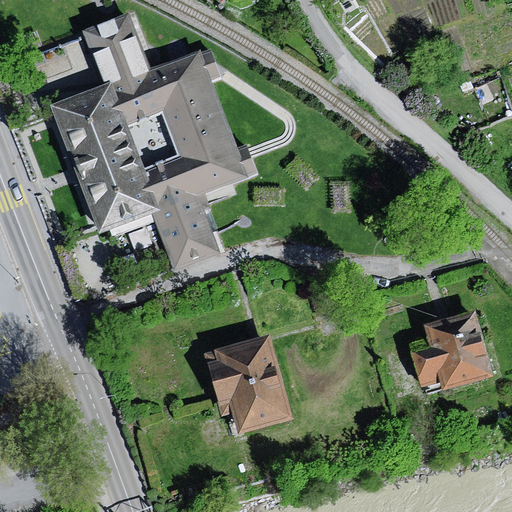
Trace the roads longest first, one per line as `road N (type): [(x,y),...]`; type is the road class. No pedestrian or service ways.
road 1 (residential): [(511,225),(347,77),(298,0)]
road 2 (tertiary): [(0,175),(74,360)]
road 3 (tertiary): [(132,511),(74,360)]
